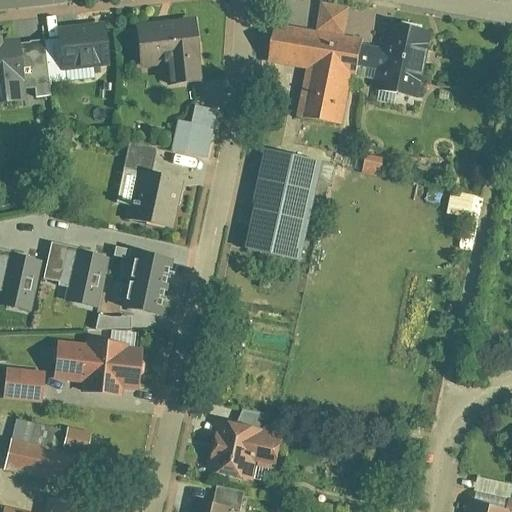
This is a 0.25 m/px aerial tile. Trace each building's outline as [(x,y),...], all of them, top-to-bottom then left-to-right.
[(207,83),(200,18),(140,24),(145,68),(174,65),(176,86),(207,83)] [(113,66),(108,23),(61,28),(63,40),(66,71),(69,71),(113,66)] [(361,43),(278,27),(272,60),(310,67),(301,114),(347,123),(361,43)] [(379,101),(418,107),(430,34),(391,28),(379,101)] [(31,102),(30,90),(25,44),(25,39),(0,41),(0,105),(15,103),(31,102)] [(66,71),(63,40),(48,41),(52,84),(70,82),(69,71),(66,71)] [(52,84),(48,41),(25,44),(30,90),(39,89),(40,98),(54,97),(52,84)] [(176,152),(212,160),(222,112),(198,107),(194,124),(182,121),(176,152)] [(140,173),(156,176),(162,148),(133,143),(128,170),(140,173)] [(326,169),(270,156),(246,253),(303,267),(326,169)] [(130,221),(177,231),(187,182),(156,176),(140,173),(130,221)] [(479,223),(485,200),(451,191),(445,215),(479,223)] [(68,303),(96,309),(106,261),(78,255),(78,258),(66,255),(59,288),(71,290),(68,303)] [(124,309),(159,317),(171,263),(136,256),(124,309)] [(1,306),(29,312),(40,264),(11,258),(11,261),(0,258),(0,292),(4,294),(1,306)] [(61,339),(57,378),(86,382),(85,390),(126,394),(127,386),(142,388),(147,349),(131,348),(132,342),(91,338),(91,343),(61,339)] [(8,399),(47,402),(50,371),(11,368),(8,399)] [(280,436),(218,422),(207,469),(253,480),(257,463),(273,467),(280,436)] [(35,442),(66,450),(70,430),(39,423),(35,442)] [(66,450),(91,455),(97,431),(72,426),(70,430),(66,450)] [(16,438),(8,470),(90,489),(97,457),(91,455),(66,450),(35,442),(16,438)] [(6,511),(94,511),(96,506),(51,495),(47,511),(28,511),(7,507),(6,511)] [(511,511),(511,506),(477,498),(474,511),(511,511)] [(234,511),(235,509),(197,500),(193,511),(234,511)]
